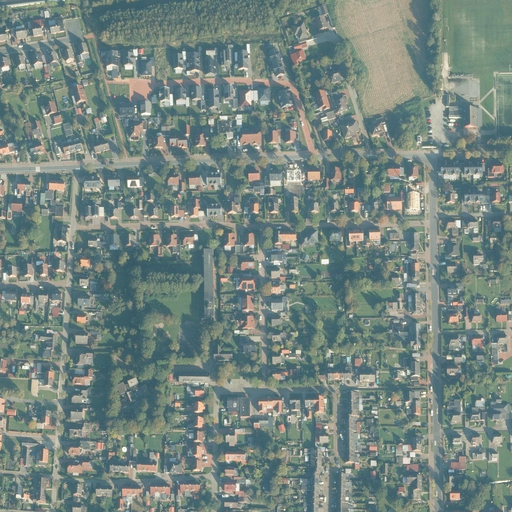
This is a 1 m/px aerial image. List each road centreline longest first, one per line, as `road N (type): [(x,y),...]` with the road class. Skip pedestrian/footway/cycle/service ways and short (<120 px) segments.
road 1 (residential): [(77,168),(313,157)]
road 2 (residential): [(313,157),(288,84),(140,88)]
road 3 (residential): [(69,284),(55,478)]
road 4 (residential): [(262,226),(73,228)]
road 5 (residential): [(432,224),(262,226)]
road 6 (residential): [(262,226),(264,390)]
road 7 (residential): [(214,476),(55,478)]
road 8 (residential): [(328,511),(335,389)]
